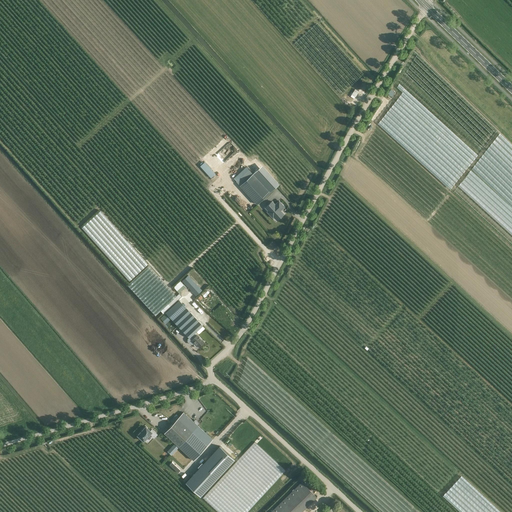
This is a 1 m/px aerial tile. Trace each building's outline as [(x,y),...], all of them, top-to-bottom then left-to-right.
[(354,89),(349,96),(353,99),(358,91),(354,89)] [(205,162),(200,166),(211,178),(215,174),(205,162)] [(249,170),(236,182),(240,186),(239,186),(257,205),(276,187),(259,168),(252,174),(249,170)] [(275,205),(272,202),(266,207),(269,210),(267,212),(272,218),(275,216),(278,220),(284,214),(279,210),(283,206),(279,201),(275,205)] [(177,296),(148,266),(127,285),(155,316),(161,311),(163,313),(182,296),(180,294),(177,296)] [(188,275),(182,281),(196,295),(202,290),(188,275)] [(180,281),(173,287),(177,291),(183,285),(180,281)] [(206,289),(201,294),(204,297),(209,292),(206,289)] [(203,326),(179,300),(165,313),(189,338),(191,337),(193,339),(192,340),(195,343),(194,344),(194,345),(196,348),(197,348),(198,348),(199,347),(204,342),(197,335),(195,333),(203,326)] [(205,433),(183,412),(175,421),(172,418),(170,421),(173,423),(164,433),(193,460),(203,450),(207,446),(200,439),(205,433)] [(140,432),(137,436),(139,437),(138,438),(141,441),(142,440),(143,441),(150,434),(154,438),(157,435),(153,431),(151,432),(145,427),(142,430),(140,432)] [(234,460),(219,446),(185,483),(200,497),(234,460)] [(181,470),(172,462),(170,464),(178,472),(181,470)] [(270,511),(301,511),(317,497),(302,481),(270,511)]
